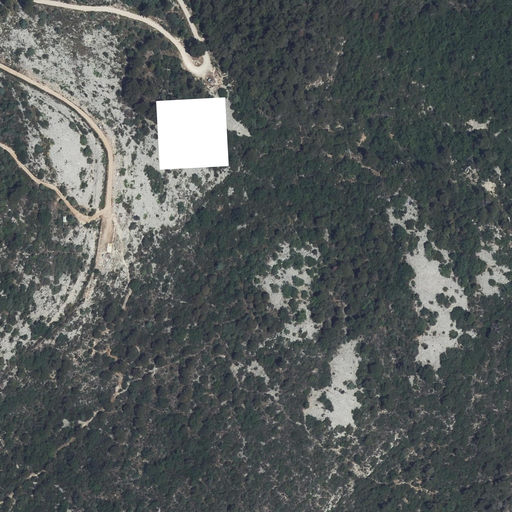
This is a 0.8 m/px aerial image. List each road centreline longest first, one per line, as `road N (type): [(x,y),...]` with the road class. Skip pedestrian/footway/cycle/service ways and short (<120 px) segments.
road 1 (track): [(179,0),(207,60),(195,71),(180,45),(132,14),(33,0)]
road 2 (track): [(108,210),(110,159),(94,125),(0,64)]
road 3 (track): [(108,210),(81,218),(0,144)]
